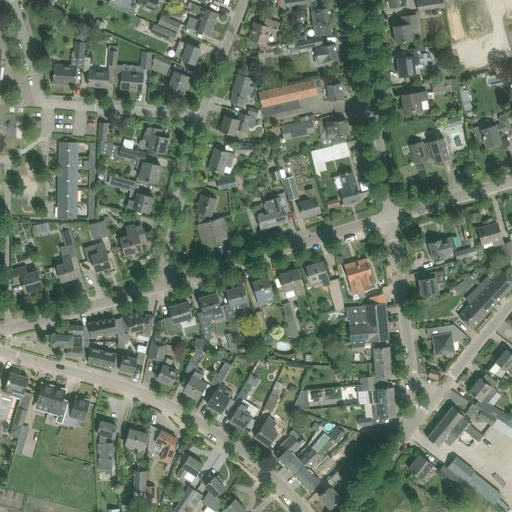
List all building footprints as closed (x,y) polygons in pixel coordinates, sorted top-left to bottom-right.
[(109,0),(108,4),(127,12),(129,6),(131,2),(131,0),(109,0)] [(138,0),(138,3),(154,9),(157,0),(138,0)] [(419,11),(443,7),(442,0),(424,0),(418,1),(419,11)] [(481,0),(466,0),(461,2),(465,13),(485,7),(483,0),(482,0),(481,0)] [(192,12),(201,15),(215,20),(218,13),(209,10),(195,4),(190,2),(188,7),(190,8),(189,11),(192,12)] [(312,11),(314,25),(318,24),(320,35),(332,33),(330,23),(332,23),(332,21),(334,21),(333,13),(331,13),(330,7),(316,9),(317,10),(312,11)] [(485,7),(465,13),(468,23),(487,18),(486,13),(487,13),(485,7)] [(395,43),(405,41),(412,40),(411,28),(419,27),(417,14),(412,15),(402,16),(403,25),(393,26),(395,43)] [(162,15),(159,23),(178,31),(181,23),(162,15)] [(215,20),(201,15),(199,20),(190,17),(186,26),(196,30),(210,35),(215,20)] [(511,17),(503,21),(509,40),(511,39),(511,17)] [(254,22),(249,39),(258,42),(260,50),(271,48),(270,45),(267,44),(270,32),(276,34),(280,22),(266,18),(264,25),(254,22)] [(470,31),(463,34),(466,43),(485,37),(484,35),(483,35),(482,32),(490,29),(487,18),(468,23),(470,31)] [(97,19),(94,27),(101,30),(104,22),(97,19)] [(152,32),(173,41),(176,33),(168,30),(155,24),(152,32)] [(299,49),(323,44),(321,37),(308,40),(300,42),(298,42),(299,49)] [(188,44),(180,41),(174,55),(182,59),(195,64),(201,49),(188,44)] [(83,57),(85,43),(76,42),(75,56),(83,57)] [(451,43),(437,45),(438,53),(452,51),(451,43)] [(317,57),(315,57),(316,64),(327,63),(327,61),(328,61),(337,59),(335,44),(325,46),(322,46),(315,47),(317,57)] [(408,57),(398,58),(400,76),(410,75),(415,74),(414,64),(420,63),(421,64),(423,64),(428,64),(427,63),(430,60),(430,56),(429,56),(427,54),(427,53),(426,54),(425,53),(420,54),(419,48),(408,49),(409,57),(408,57)] [(89,75),(88,85),(108,87),(108,82),(115,83),(115,84),(116,73),(116,64),(118,51),(117,51),(110,51),(109,64),(108,72),(90,70),(90,72),(89,72),(89,75)] [(141,68),(150,69),(151,53),(142,52),(141,68)] [(156,54),(153,61),(165,67),(169,68),(172,61),(169,60),(156,54)] [(75,84),(76,74),(77,66),(55,64),(53,82),(75,84)] [(116,64),(116,73),(122,74),(121,88),(142,90),(143,73),(122,71),(123,65),(116,64)] [(190,77),(170,69),(167,76),(172,78),(169,86),(184,92),(190,77)] [(251,95),(253,87),(249,86),(252,78),(248,77),(238,75),(234,89),(235,89),(231,102),(244,105),(247,94),(251,95)] [(451,79),(445,80),(446,85),(452,84),(452,88),(459,87),(457,78),(451,79)] [(314,79),(259,91),(262,107),(299,99),(318,94),(316,87),(314,79)] [(434,92),(447,90),(445,80),(432,82),(434,92)] [(330,100),(333,100),(343,98),(341,83),(327,85),(329,100),(330,100)] [(421,109),(428,109),(426,99),(427,99),(426,91),(402,94),(405,113),(415,112),(422,111),(421,109)] [(263,120),(261,110),(249,107),(247,114),(240,112),(238,120),(226,116),(221,130),(231,134),(235,135),(237,129),(246,132),(248,127),(254,129),(257,118),(263,120)] [(510,129),(508,119),(507,116),(500,118),(502,124),(495,126),(495,125),(483,129),(482,125),(473,127),(476,137),(484,135),(487,147),(500,143),(497,132),(510,129)] [(346,142),(345,135),(349,134),(348,132),(349,130),(349,127),(347,126),(347,119),(337,121),(326,122),(328,138),(331,137),(333,145),(346,142)] [(306,123),(282,128),(283,135),(284,139),(289,138),(309,133),(307,125),(313,124),(312,120),(306,121),(306,123)] [(108,136),(109,123),(100,122),(99,140),(108,141),(108,136)] [(165,153),(169,138),(161,136),(162,129),(158,128),(150,126),(147,125),(145,135),(143,141),(142,142),(141,143),(141,144),(141,145),(141,146),(142,146),(142,147),(143,147),(143,148),(144,148),(165,153)] [(450,158),(444,137),(429,141),(429,142),(423,143),(422,141),(409,145),(415,163),(428,159),(433,157),(435,162),(450,158)] [(101,140),(100,153),(120,158),(121,155),(130,158),(138,160),(136,166),(136,167),(142,169),(140,178),(137,177),(136,181),(148,185),(150,180),(157,182),(161,166),(152,163),(145,162),(148,153),(137,150),(121,146),(120,146),(113,144),(107,142),(103,141),(101,140)] [(77,157),(78,152),(78,142),(60,141),(60,157),(77,157)] [(236,145),(236,153),(252,153),(252,145),(236,145)] [(215,149),(209,168),(219,171),(223,173),(225,166),(232,168),(234,159),(233,159),(234,154),(229,153),(225,152),(215,149)] [(77,172),(77,157),(60,157),(59,172),(77,172)] [(84,160),(84,169),(90,169),(90,170),(95,171),(95,157),(90,157),(90,160),(84,160)] [(272,181),(282,178),(280,170),(270,173),(272,181)] [(339,189),(344,205),(361,200),(357,184),(353,171),(340,175),(344,188),(339,189)] [(77,187),(77,172),(59,172),(59,187),(77,187)] [(113,176),(111,185),(121,187),(120,189),(127,191),(128,189),(134,191),(135,189),(137,182),(123,178),(113,176)] [(220,189),(236,185),(234,176),(218,180),(220,189)] [(290,200),(299,197),(293,176),(283,179),(290,200)] [(369,181),(360,184),(362,191),(371,188),(369,181)] [(77,203),(77,187),(59,187),(59,202),(77,203)] [(316,198),(313,188),(307,190),(309,200),(300,203),(304,216),(320,212),(316,198)] [(268,189),(261,191),(264,201),(267,211),(273,210),(273,209),(270,199),(270,196),(268,189)] [(128,198),(126,207),(140,210),(149,212),(153,197),(152,197),(153,193),(144,190),(144,191),(140,190),(140,193),(137,193),(135,200),(128,198)] [(277,224),(287,221),(283,207),(288,206),(284,192),(270,196),(270,199),(273,209),(273,210),(277,224)] [(198,218),(212,216),(211,215),(217,199),(211,197),(202,194),(196,211),(200,212),(198,218)] [(59,202),(59,218),(76,218),(77,203),(59,202)] [(261,229),(277,224),(273,210),(257,214),(258,219),(261,229)] [(213,219),(212,216),(198,218),(200,224),(196,224),(203,246),(231,237),(229,228),(225,216),(213,219)] [(104,219),(90,224),(93,233),(95,239),(102,237),(109,235),(104,219)] [(48,222),(33,223),(35,236),(50,234),(48,222)] [(68,223),(60,225),(62,232),(70,230),(68,223)] [(128,235),(120,237),(126,255),(143,250),(141,244),(147,242),(142,223),(126,227),(128,235)] [(497,223),(478,229),(481,238),(483,244),(492,241),(494,246),(502,244),(502,243),(503,243),(501,238),(500,233),(497,223)] [(70,230),(62,232),(66,245),(66,246),(74,244),(70,230)] [(457,248),(453,236),(445,238),(446,240),(441,241),(441,239),(441,240),(429,243),(431,251),(430,252),(432,258),(433,257),(433,258),(443,255),(445,255),(445,253),(451,251),(451,250),(457,248)] [(505,254),(502,256),(503,261),(507,260),(511,258),(511,243),(511,240),(503,243),(502,243),(502,244),(505,254)] [(104,242),(84,248),(88,262),(93,261),(96,271),(111,267),(104,243),(104,242)] [(469,256),(477,254),(475,246),(454,252),(457,260),(469,256)] [(65,263),(57,265),(62,282),(77,277),(74,267),(71,257),(70,253),(62,255),(65,263)] [(469,256),(458,259),(460,265),(471,262),(469,256)] [(353,293),(366,290),(375,287),(371,274),(372,274),(367,258),(344,265),(353,293)] [(323,261),(306,266),(309,275),(311,282),(321,279),(322,283),(323,286),(328,285),(335,310),(344,308),(344,307),(342,294),(340,286),(338,278),(329,281),(326,270),(323,261)] [(28,273),(26,266),(11,270),(15,283),(22,281),(26,292),(42,287),(37,270),(28,273)] [(297,268),(280,274),(283,283),(285,291),(294,289),(296,295),(296,296),(304,293),(297,268)] [(422,295),(432,294),(438,293),(436,283),(446,281),(444,270),(440,270),(430,272),(431,278),(420,280),(422,295)] [(502,270),(492,280),(487,276),(484,280),(480,284),(498,302),(511,287),(511,278),(509,276),(502,270)] [(470,276),(455,287),(457,290),(459,293),(475,282),(474,280),(471,276),(470,276)] [(268,277),(253,282),(255,291),(260,305),(261,308),(268,306),(267,303),(268,302),(275,301),(273,294),(271,287),(268,277)] [(250,307),(246,294),(243,284),(226,290),(231,307),(240,304),(242,310),(250,307)] [(484,289),(479,294),(475,289),(466,299),(470,303),(459,316),(465,322),(472,329),(498,302),(480,284),(479,285),(484,289)] [(204,312),(198,314),(201,325),(206,340),(213,338),(209,323),(208,320),(215,318),(215,319),(224,316),(219,302),(216,292),(199,298),(202,307),(203,311),(204,312)] [(383,293),(370,297),(372,305),(375,304),(385,303),(386,303),(383,293)] [(168,333),(178,330),(181,329),(179,321),(192,317),(188,301),(169,306),(172,316),(164,318),(168,333)] [(289,302),(282,304),(287,321),(295,319),(289,302)] [(348,307),(348,309),(347,309),(347,320),(349,320),(352,342),(367,340),(388,338),(385,303),(375,304),(372,305),(365,305),(348,307)] [(260,327),(267,325),(262,310),(256,312),(260,327)] [(145,319),(143,318),(141,311),(126,315),(126,316),(129,324),(130,330),(131,332),(137,330),(138,334),(149,337),(152,326),(154,316),(146,314),(145,319)] [(233,315),(228,316),(232,332),(233,332),(239,330),(235,315),(234,314),(233,315)] [(126,316),(120,317),(120,318),(122,327),(122,328),(125,331),(130,330),(126,316)] [(114,318),(101,320),(104,334),(117,332),(119,341),(126,342),(122,335),(126,333),(125,331),(122,327),(116,328),(114,318)] [(104,334),(101,320),(88,323),(89,324),(91,337),(104,334)] [(434,339),(433,339),(435,355),(444,354),(445,353),(447,355),(449,356),(451,356),(453,354),(454,352),(452,341),(455,341),(456,340),(457,339),(458,339),(460,341),(466,335),(454,324),(438,327),(439,334),(439,335),(436,335),(437,338),(434,339)] [(83,347),(88,348),(90,342),(89,337),(83,338),(83,335),(84,326),(69,325),(68,332),(54,332),(51,334),(51,344),(54,347),(67,347),(67,355),(82,356),(83,347)] [(290,328),(284,330),(286,336),(289,337),(292,336),(290,328)] [(196,338),(194,347),(196,348),(203,349),(204,349),(205,339),(196,338)] [(173,355),(176,346),(167,344),(153,341),(149,358),(163,361),(164,353),(173,355)] [(352,343),(351,343),(352,351),(365,350),(364,343),(364,342),(364,341),(352,342),(352,343)] [(139,345),(137,351),(139,352),(145,353),(145,354),(147,346),(139,345)] [(391,361),(389,346),(373,348),(366,349),(367,356),(374,355),(375,362),(391,361)] [(91,348),(87,362),(100,365),(103,351),(91,348)] [(190,361),(185,370),(193,374),(190,378),(185,387),(188,388),(186,392),(198,399),(201,394),(205,396),(211,386),(207,383),(200,379),(204,373),(197,368),(199,365),(197,363),(203,349),(196,348),(190,361)] [(511,353),(506,349),(496,361),(503,368),(506,370),(507,370),(511,374),(511,353)] [(117,353),(104,351),(100,365),(113,368),(117,353)] [(139,352),(137,358),(123,355),(119,369),(134,372),(136,363),(143,364),(145,354),(145,353),(139,352)] [(171,384),(176,375),(178,371),(170,367),(173,360),(167,357),(157,378),(171,384)] [(376,376),(382,376),(392,375),(391,361),(375,362),(376,376)] [(223,379),(232,365),(225,362),(221,369),(217,375),(223,379)] [(438,378),(439,371),(430,368),(428,376),(438,378)] [(10,372),(4,393),(12,395),(21,398),(13,422),(22,425),(30,401),(22,398),(24,393),(29,377),(20,375),(21,372),(14,370),(13,372),(10,372)] [(507,423),(511,417),(488,403),(497,391),(491,387),(480,378),(469,391),(479,399),(476,405),(496,417),(507,423)] [(244,399),(253,384),(247,381),(238,396),(244,399)] [(363,384),(356,384),(357,391),(365,390),(375,389),(388,387),(388,381),(375,383),(363,384)] [(221,412),(226,404),(230,397),(233,392),(226,388),(226,387),(219,383),(212,396),(207,404),(221,412)] [(38,400),(37,402),(50,406),(55,388),(50,386),(49,385),(45,384),(44,384),(42,384),(38,400)] [(372,403),(395,401),(393,387),(388,387),(375,389),(365,390),(366,404),(372,403)] [(50,406),(48,412),(58,415),(63,399),(65,391),(55,388),(50,406)] [(271,393),(264,408),(272,411),(279,397),(278,396),(280,391),(278,391),(273,388),(271,393)] [(301,390),(292,411),(307,409),(305,390),(301,390)] [(84,420),(90,401),(88,401),(87,400),(84,398),(82,399),(76,397),(72,412),(66,410),(63,418),(62,423),(63,423),(69,425),(71,416),(84,420)] [(248,405),(242,401),(230,420),(244,428),(252,416),(253,417),(258,408),(250,403),(248,405)] [(373,417),(383,416),(396,415),(395,401),(372,403),(373,417)] [(452,406),(446,414),(464,429),(469,433),(474,427),(469,423),(471,421),(463,415),(465,413),(460,410),(459,411),(452,406)] [(479,415),(478,416),(492,424),(496,417),(483,409),(479,415)] [(457,437),(464,429),(446,414),(439,422),(451,432),(457,437)] [(371,416),(358,418),(359,420),(359,426),(372,425),(371,416)] [(280,434),(284,428),(269,417),(255,436),(268,446),(277,432),(280,434)] [(106,443),(106,435),(113,437),(117,425),(101,420),(97,433),(100,434),(100,439),(100,438),(100,443),(98,443),(98,453),(100,453),(100,457),(98,457),(98,466),(104,466),(104,469),(112,469),(112,459),(109,459),(109,453),(113,452),(113,443),(106,443)] [(316,431),(320,424),(315,421),(311,429),(316,431)] [(439,446),(451,432),(439,422),(427,437),(439,446)] [(150,434),(148,434),(148,433),(130,428),(127,438),(126,444),(137,447),(138,457),(144,457),(144,449),(145,446),(148,447),(150,434)] [(339,428),(331,437),(338,442),(345,433),(339,428)] [(285,451),(278,458),(285,466),(296,455),(293,452),(305,441),(300,436),(295,430),(293,429),(289,433),(291,434),(291,435),(280,446),(285,451)] [(148,447),(148,449),(153,451),(163,454),(162,457),(168,459),(170,460),(174,450),(174,448),(173,447),(177,439),(161,430),(157,438),(150,434),(148,447)] [(20,437),(15,453),(22,455),(27,439),(20,437)] [(300,459),(296,455),(285,466),(293,474),(316,452),(317,453),(320,449),(323,446),(317,441),(312,448),(300,459)] [(340,447),(330,457),(337,464),(347,454),(340,447)] [(325,453),(320,449),(317,453),(316,452),(293,474),(302,483),(313,472),(309,468),(320,457),(325,453)] [(408,468),(416,474),(422,478),(428,470),(432,473),(437,468),(433,465),(433,464),(419,454),(408,468)] [(196,476),(203,464),(189,455),(182,466),(177,475),(183,478),(188,470),(196,476)] [(456,456),(447,467),(466,482),(490,500),(494,504),(502,494),(474,472),(475,470),(456,456)] [(443,464),(436,473),(460,491),(466,482),(447,467),(444,464),(443,464)] [(134,470),(134,491),(134,502),(146,503),(146,502),(146,491),(146,470),(134,470)] [(330,486),(319,496),(331,508),(341,498),(336,493),(341,488),(340,487),(347,479),(338,470),(330,478),(334,482),(330,486)] [(313,472),(302,483),(309,490),(316,484),(320,480),(316,475),(313,472)] [(224,480),(219,474),(216,477),(215,476),(205,485),(210,490),(203,500),(212,506),(211,508),(216,511),(223,501),(216,496),(225,487),(221,483),(224,480)] [(146,491),(146,502),(148,502),(148,511),(154,511),(155,502),(155,486),(147,486),(146,486),(146,491)] [(188,504),(197,490),(190,486),(173,511),(174,511),(181,511),(185,507),(187,504),(188,504)] [(194,508),(203,495),(197,490),(188,504),(194,508)] [(243,511),(246,509),(236,498),(225,509),(221,511),(243,511)] [(400,511),(423,511),(413,501),(400,511)] [(478,511),(462,503),(456,511),(478,511)]
